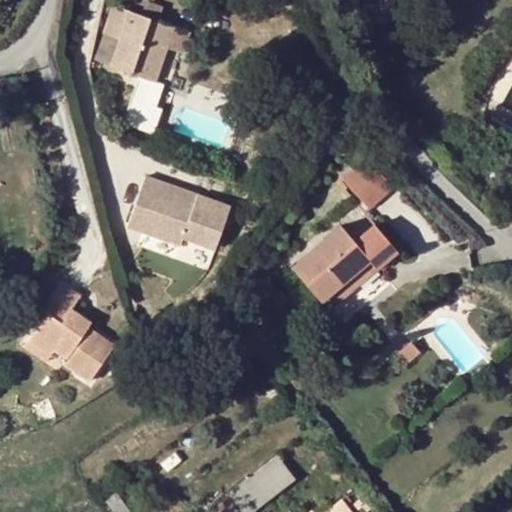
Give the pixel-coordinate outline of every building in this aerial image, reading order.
[(189,32),(115,6),(105,34),(120,39),(111,66),(155,82),(167,48),(181,53),(189,32)] [(370,208),(395,185),(367,155),(342,178),(370,208)] [(196,201),(194,206),(162,194),(164,189),(166,182),(146,175),(129,224),(181,243),(184,236),(225,251),(241,209),(198,194),(196,201)] [(196,201),(164,189),(162,194),(194,206),(196,201)] [(315,292),(324,302),(371,261),(378,269),(397,252),(374,224),(353,240),(340,226),(293,267),(315,292)] [(330,310),(378,269),(371,261),(324,302),(330,310)] [(48,314),(29,340),(51,356),(55,351),(66,359),(63,363),(88,380),(113,344),(89,326),(92,322),(72,308),(81,297),(64,285),(45,312),(48,314)] [(47,362),(51,356),(29,340),(25,347),(47,362)] [(411,344),(398,354),(407,365),(420,355),(411,344)] [(250,511),(294,479),(276,457),(226,495),(240,511),(250,511)] [(115,492),(103,501),(110,511),(129,511),(130,511),(115,492)] [(176,495),(165,503),(170,511),(178,511),(185,507),(176,495)] [(328,511),(313,511),(311,511),(353,511),(343,500),(328,511)]
